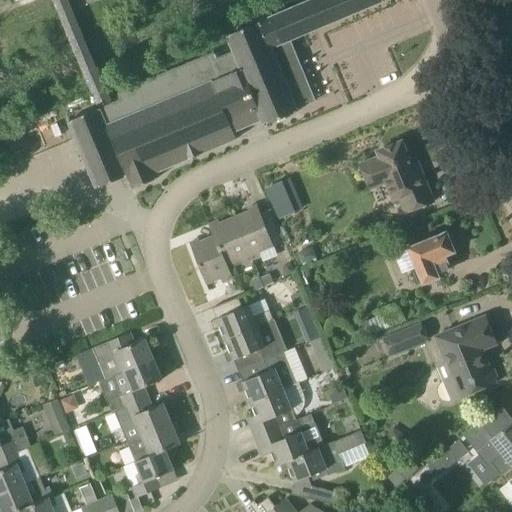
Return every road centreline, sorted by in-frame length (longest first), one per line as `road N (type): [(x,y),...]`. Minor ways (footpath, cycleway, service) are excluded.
road 1 (residential): [(178,511),(213,458),(219,422),(155,258),(154,227),(166,201),(196,180),(415,89),(444,36)]
road 2 (residential): [(511,201),(444,36)]
